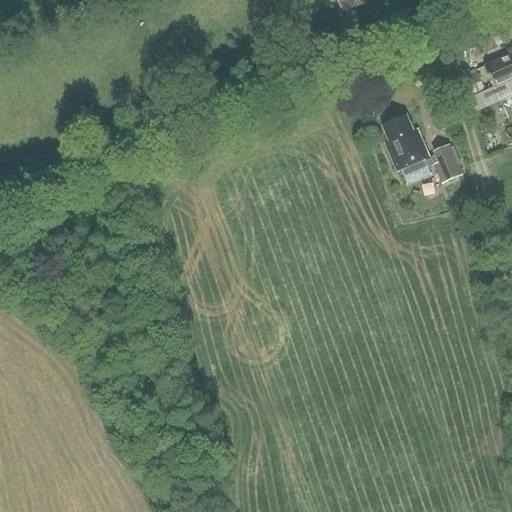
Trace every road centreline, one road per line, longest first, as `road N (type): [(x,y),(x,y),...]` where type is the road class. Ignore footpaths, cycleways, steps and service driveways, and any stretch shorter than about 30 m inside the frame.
road 1 (tertiary): [(0,206),(469,0)]
road 2 (track): [(511,257),(432,15)]
